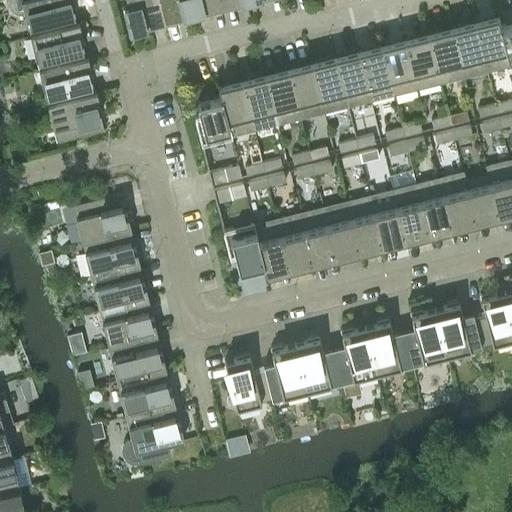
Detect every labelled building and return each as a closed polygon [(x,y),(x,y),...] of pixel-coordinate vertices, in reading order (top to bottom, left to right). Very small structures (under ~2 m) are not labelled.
[(24,11),(30,34),(75,23),(75,21),(71,6),(74,5),(72,0),(9,0),(11,6),(16,10),(24,11)] [(129,29),(164,20),(158,0),(126,0),(127,3),(123,4),(129,29)] [(189,0),(158,0),(164,20),(193,13),(189,0)] [(189,0),(193,13),(222,5),(220,0),(189,0)] [(486,69),(509,63),(500,24),(498,14),(474,20),(486,69)] [(474,20),(451,26),(463,74),(486,69),(474,20)] [(511,20),(500,24),(509,63),(509,64),(511,63),(511,20)] [(75,23),(30,34),(38,69),(84,58),(84,56),(80,41),(83,40),(78,21),(75,21),(75,23)] [(440,80),(463,74),(451,26),(427,32),(440,80)] [(427,32),(404,38),(416,86),(440,80),(427,32)] [(393,92),(416,86),(404,38),(381,44),(393,92)] [(381,44),(358,50),(370,98),(393,92),(381,44)] [(346,104),(370,98),(358,50),(334,56),(346,104)] [(84,58),(38,69),(47,104),(93,93),(93,91),(89,75),(91,75),(86,56),(84,56),(84,58)] [(334,56),(311,61),(323,110),(346,104),(334,56)] [(300,116),(323,110),(311,61),(288,67),(300,116)] [(288,67),(265,73),(277,121),(300,116),(288,67)] [(253,127),(277,121),(265,73),(241,79),(253,127)] [(217,85),(220,94),(230,133),(231,133),(253,127),(241,79),(217,85)] [(93,93),(47,104),(56,140),(105,128),(104,125),(101,126),(97,110),(100,110),(95,91),(93,91),(93,93)] [(231,134),(231,133),(230,133),(220,94),(196,100),(200,114),(194,115),(201,142),(231,134)] [(494,102),(497,110),(511,106),(511,97),(494,102)] [(497,110),(494,102),(477,106),(479,115),(497,110)] [(465,109),(448,113),(450,122),(467,118),(465,109)] [(511,112),(498,116),(500,125),(511,122),(511,112)] [(450,122),(448,113),(430,118),(433,127),(450,122)] [(500,125),(498,116),(481,121),(483,130),(500,125)] [(419,121),(401,125),(403,134),(421,129),(419,121)] [(469,124),(451,128),(454,137),(471,133),(469,124)] [(403,134),(401,125),(384,129),(386,138),(403,134)] [(454,137),(451,128),(434,132),(436,141),(454,137)] [(372,132),(355,137),(357,146),(374,141),(372,132)] [(422,135),(405,140),(407,149),(425,144),(422,135)] [(357,146),(355,137),(337,141),(339,150),(357,146)] [(407,149),(405,140),(387,144),(390,153),(407,149)] [(326,144),(308,148),(310,157),(328,153),(326,144)] [(376,147),(358,151),(361,160),(378,156),(376,147)] [(310,157),(308,148),(291,153),(293,162),(310,157)] [(361,160),(358,151),(341,156),(343,165),(361,160)] [(279,156),(262,160),(264,169),(281,165),(279,156)] [(497,212),(511,208),(511,171),(509,158),(485,164),(487,172),(497,212)] [(329,159),(312,163),(314,172),(332,168),(329,159)] [(264,169),(262,160),(244,164),(246,173),(264,169)] [(237,163),(209,170),(208,170),(211,182),(241,175),(237,163)] [(314,172),(312,163),(294,167),(297,176),(314,172)] [(283,170),(265,175),(268,184),(285,179),(283,170)] [(451,224),(474,218),(464,178),(465,178),(463,170),(439,176),(451,224)] [(487,172),(465,178),(464,178),(474,218),(497,212),(487,172)] [(268,184),(265,175),(248,179),(250,188),(268,184)] [(439,176),(415,182),(428,230),(451,224),(439,176)] [(215,201),(217,200),(245,193),(242,181),(212,188),(215,201)] [(394,196),(404,236),(428,230),(415,182),(391,188),(393,196),(394,196)] [(391,188),(370,193),(372,201),(371,201),(381,241),(404,236),(394,196),(393,196),(391,188)] [(76,219),(81,239),(127,227),(127,229),(130,228),(125,209),(122,209),(118,194),(121,193),(120,191),(72,203),(67,204),(65,208),(67,218),(71,220),(76,219)] [(370,193),(346,199),(358,247),(381,241),(371,201),(372,201),(370,193)] [(334,253),(358,247),(346,199),(322,205),(334,253)] [(322,205),(299,211),(311,259),(334,253),(322,205)] [(24,217),(33,215),(31,206),(22,208),(24,217)] [(276,217),(288,265),(311,259),(299,211),(276,217)] [(288,265),(276,217),(253,222),(252,223),(262,261),(262,262),(264,271),(288,265)] [(238,267),(262,262),(262,261),(252,223),(253,222),(253,221),(222,229),(229,255),(235,254),(238,267)] [(81,239),(90,274),(136,262),(136,263),(139,263),(134,244),(131,244),(127,229),(127,227),(81,239)] [(140,279),(136,263),(136,262),(90,274),(99,308),(144,297),(145,298),(147,298),(143,279),(140,279)] [(485,314),(474,317),(481,344),(490,342),(511,336),(511,321),(504,289),(492,292),(491,290),(479,293),(485,314)] [(153,332),(153,333),(156,333),(151,313),(149,314),(145,298),(144,297),(99,308),(107,344),(153,332)] [(446,304),(434,307),(446,353),(468,348),(468,347),(481,344),(474,317),(472,310),(461,313),(457,298),(446,301),(446,304)] [(415,332),(404,335),(411,362),(420,360),(446,353),(434,307),(422,310),(421,307),(409,310),(415,332)] [(376,321),(364,324),(376,371),(398,366),(398,365),(411,362),(404,335),(393,337),(388,316),(376,319),(376,321)] [(349,378),(376,371),(364,324),(352,328),(351,325),(340,328),(343,342),(332,345),(341,379),(349,377),(349,378)] [(157,349),(153,333),(153,332),(107,344),(116,379),(162,367),(162,368),(165,368),(160,349),(157,349)] [(307,339),(294,342),(306,389),(327,383),(341,379),(332,345),(321,348),(318,333),(306,336),(307,339)] [(279,395),(306,389),(294,342),(282,345),(282,343),(270,346),(273,360),(263,363),(264,370),(271,397),(279,395)] [(70,346),(72,352),(85,349),(84,343),(70,346)] [(257,401),(271,397),(264,370),(253,372),(248,351),(236,354),(237,357),(225,359),(224,359),(223,360),(223,361),(224,361),(232,390),(230,391),(229,392),(228,392),(227,394),(226,395),(226,396),(226,398),(226,399),(227,401),(227,402),(228,403),(230,404),(231,404),(232,405),(234,405),(235,405),(236,406),(257,401)] [(171,402),(171,403),(174,403),(169,383),(166,384),(162,368),(162,367),(116,379),(125,413),(171,402)] [(31,372),(20,375),(26,396),(37,393),(31,372)] [(0,424),(3,424),(12,421),(7,406),(2,390),(0,390),(0,424)] [(175,419),(171,403),(171,402),(125,413),(131,437),(125,441),(122,447),(124,455),(129,459),(137,460),(170,452),(167,441),(183,438),(178,418),(175,419)] [(0,424),(0,457),(11,455),(7,439),(3,424),(0,424)] [(42,433),(39,438),(41,444),(47,444),(50,439),(47,434),(42,433)] [(244,433),(225,438),(229,453),(248,449),(244,433)] [(0,457),(0,489),(19,486),(15,470),(11,455),(0,457)] [(0,511),(23,511),(22,501),(19,486),(0,489),(0,511)]
